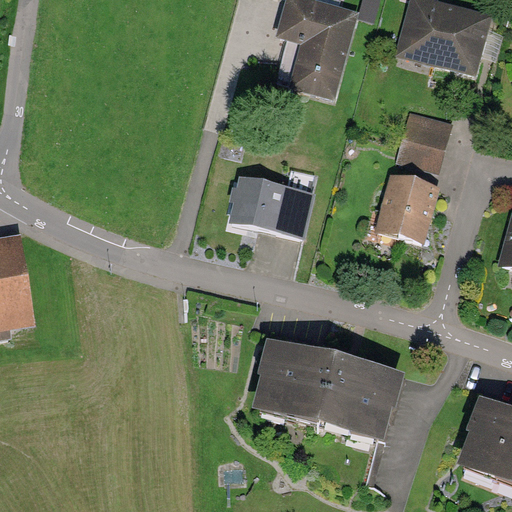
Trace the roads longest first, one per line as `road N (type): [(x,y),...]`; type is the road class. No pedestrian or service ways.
road 1 (residential): [(0,187),(15,203),(122,253),(438,328)]
road 2 (residential): [(438,328),(473,201),(486,186),(511,178)]
road 3 (residential): [(31,0),(0,170)]
